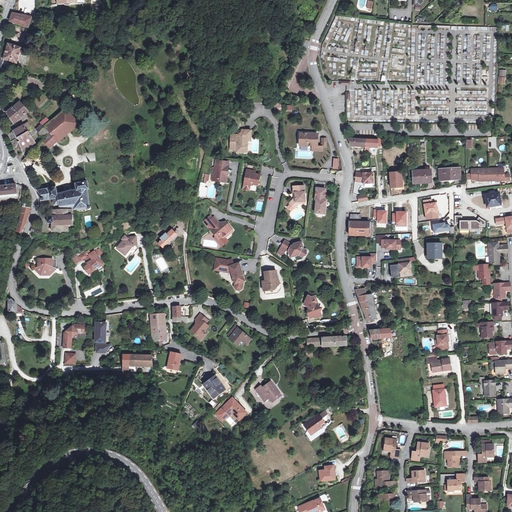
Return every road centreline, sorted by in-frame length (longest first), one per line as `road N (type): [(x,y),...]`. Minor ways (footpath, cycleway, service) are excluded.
road 1 (secondary): [(162,511),(139,475),(85,449),(61,454),(4,511)]
road 2 (residential): [(169,302),(212,300),(272,334),(359,328)]
road 3 (residential): [(13,267),(12,289),(34,309),(169,302)]
road 4 (residential): [(261,247),(286,175),(348,178)]
